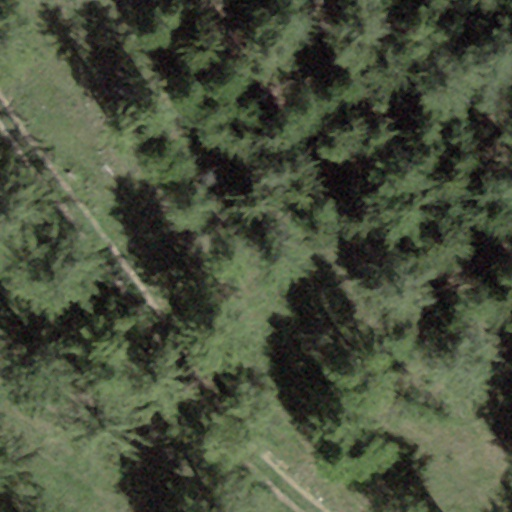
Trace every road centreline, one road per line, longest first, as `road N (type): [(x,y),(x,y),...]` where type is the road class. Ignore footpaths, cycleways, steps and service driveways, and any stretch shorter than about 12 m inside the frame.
road 1 (track): [(0,117),(74,209),(162,347)]
road 2 (track): [(309,511),(209,415),(162,347)]
